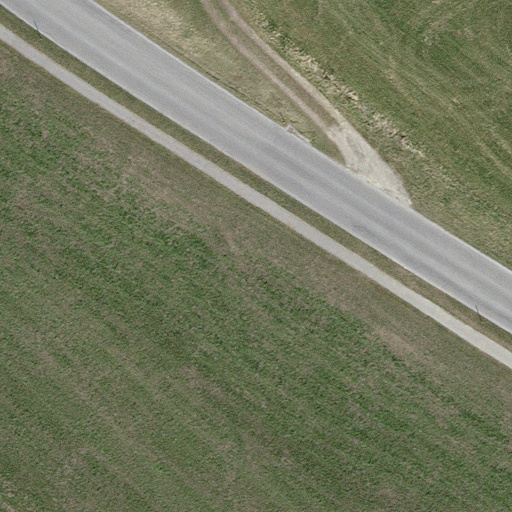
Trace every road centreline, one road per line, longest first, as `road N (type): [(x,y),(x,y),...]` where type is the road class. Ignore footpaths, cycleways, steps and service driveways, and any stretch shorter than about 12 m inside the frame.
road 1 (unclassified): [(47,0),(511,300)]
road 2 (track): [(384,218),(361,153),(252,50),(214,0)]
